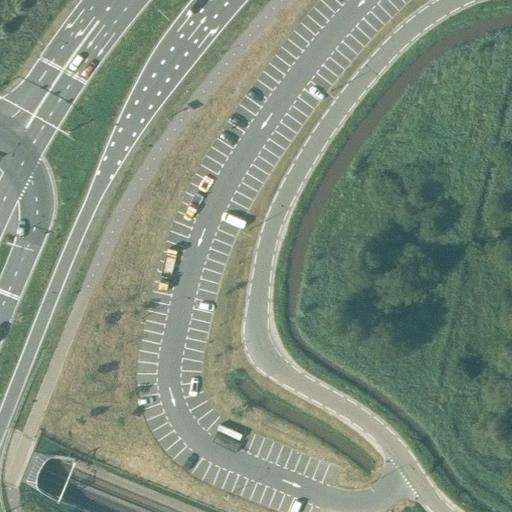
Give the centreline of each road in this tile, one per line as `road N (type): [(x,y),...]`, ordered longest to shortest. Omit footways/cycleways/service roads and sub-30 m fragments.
road 1 (tertiary): [(446,511),(383,434),(280,374),(256,332),(268,230),(283,198),(361,80),(424,16),(455,0)]
road 2 (primary): [(0,424),(104,173),(135,113),(218,0)]
road 3 (primary): [(116,0),(60,68),(22,161)]
road 4 (motorway): [(0,315),(36,218),(22,161)]
